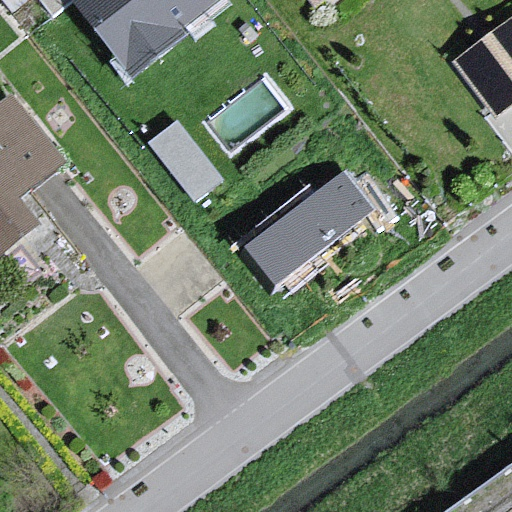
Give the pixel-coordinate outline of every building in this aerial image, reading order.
[(74,0),(129,69),(219,0),(74,0)] [(304,0),(318,19),(340,0),(304,0)] [(511,24),(457,67),(497,127),(511,115),(511,24)] [(0,274),(49,237),(31,214),(72,172),(12,92),(0,100),(0,274)] [(197,191),(224,174),(194,126),(167,144),(197,191)] [(377,209),(346,169),(243,247),(274,287),(377,209)]
